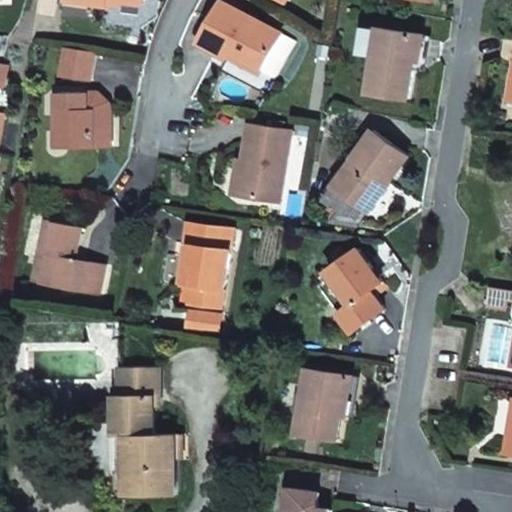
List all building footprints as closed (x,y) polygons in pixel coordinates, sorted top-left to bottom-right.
[(201,41),(228,58),(231,52),(275,78),(296,42),(224,1),(201,41)] [(419,62),(423,34),(378,28),(368,93),(408,99),(414,62),(419,62)] [(91,109),(92,93),(64,92),(64,109),(64,130),(71,130),(70,148),(97,148),(97,140),(113,140),(114,110),(98,109),(91,109)] [(64,130),(64,109),(57,109),(57,147),(70,148),(71,130),(64,130)] [(250,123),(243,162),(247,162),(243,197),(281,202),(292,130),(250,123)] [(348,196),(369,210),(408,155),(373,129),(328,193),(343,203),(348,196)] [(247,162),(243,162),(237,161),(232,195),(243,197),(247,162)] [(51,241),(42,283),(71,290),(101,296),(107,267),(77,260),(84,230),(46,221),(42,239),(51,241)] [(188,223),(185,245),(191,246),(185,285),(192,286),(189,303),(220,307),(233,230),(188,223)] [(33,281),(42,283),(51,241),(42,239),(39,252),(33,281)] [(191,246),(185,245),(179,284),(185,285),(191,246)] [(385,310),(373,293),(385,284),(360,248),(329,271),(353,303),(340,313),(354,333),(385,310)] [(511,298),(511,290),(493,288),(490,306),(507,309),(509,298),(511,298)] [(162,407),(163,327),(123,321),(122,385),(117,386),(117,434),(128,434),(128,472),(127,495),(176,495),(177,434),(156,434),(157,407),(162,407)] [(342,416),(347,417),(353,377),(307,370),(298,433),(338,439),(342,416)] [(117,495),(127,495),(128,472),(117,472),(117,495)] [(332,511),(317,509),(318,505),(308,492),(288,489),(284,511),(332,511)]
